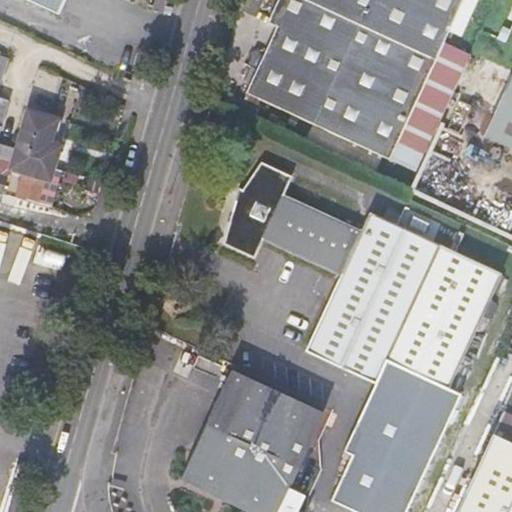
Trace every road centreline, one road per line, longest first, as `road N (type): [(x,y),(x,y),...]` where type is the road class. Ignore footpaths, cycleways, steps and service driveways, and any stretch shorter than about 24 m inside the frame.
road 1 (tertiary): [(55,511),(201,0)]
road 2 (unknown): [(170,106),(0,28)]
